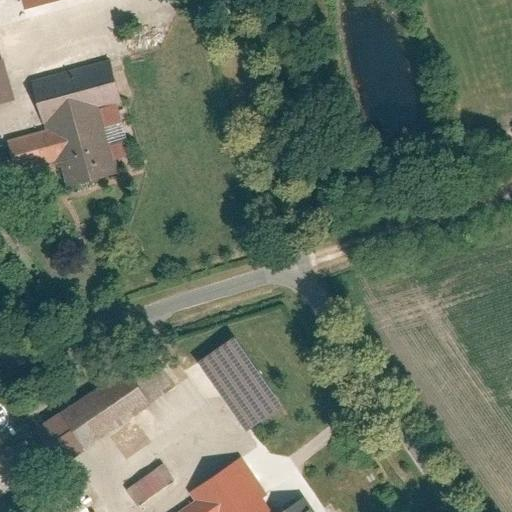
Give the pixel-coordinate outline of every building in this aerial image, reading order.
[(23,0),(31,27),(102,9),(99,0),(23,0)] [(102,182),(98,168),(124,161),(110,106),(116,105),(106,67),(28,86),(38,125),(44,123),(46,133),(3,144),(11,176),(54,166),(60,192),(102,182)] [(236,344),(202,368),(243,428),(277,404),(236,344)] [(49,417),(74,454),(163,393),(138,356),(49,417)] [(16,440),(0,450),(0,491),(35,468),(16,440)] [(120,487),(132,505),(171,479),(159,461),(120,487)] [(313,511),(304,497),(280,511),(260,511),(234,470),(192,496),(196,502),(180,511),(313,511)] [(41,511),(81,511),(69,494),(41,511)]
